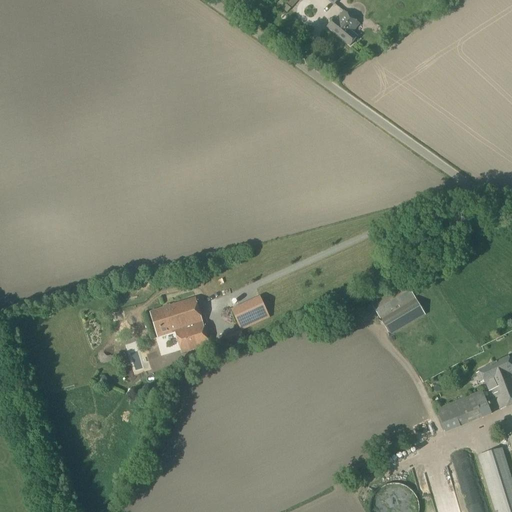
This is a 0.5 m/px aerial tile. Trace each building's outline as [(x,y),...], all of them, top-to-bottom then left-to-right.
[(360,25),(343,11),(336,20),(334,19),(326,29),(349,47),(357,37),(352,33),(360,25)] [(390,337),(425,316),(405,283),(370,304),(390,337)] [(269,318),(260,297),(231,309),(241,331),(269,318)] [(209,345),(195,299),(150,313),(157,338),(175,332),(181,354),(209,345)] [(219,354),(246,342),(241,330),(214,342),(219,354)] [(511,405),(511,360),(510,357),(508,358),(478,372),(485,387),(490,385),(500,411),(511,405)] [(445,434),(491,415),(482,391),(435,410),(445,434)] [(495,511),(511,511),(511,485),(501,450),(478,457),(495,511)] [(420,511),(420,506),(418,502),(416,497),(413,494),(410,491),(406,488),(401,487),(396,486),(392,486),(387,487),(383,489),(379,492),(375,495),(373,499),(371,504),(370,509),(369,511),(420,511)]
